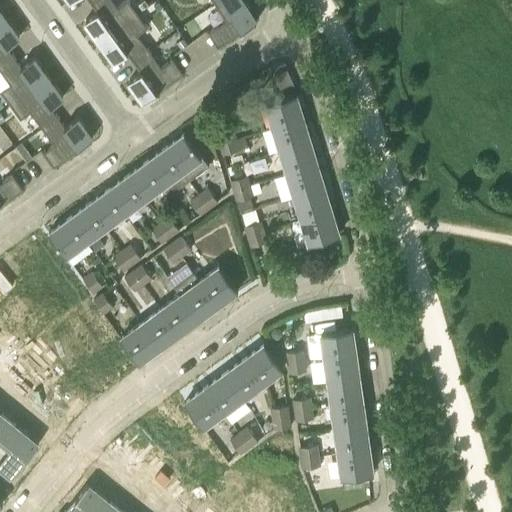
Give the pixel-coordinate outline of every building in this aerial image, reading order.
[(99,10),(85,20),(100,40),(140,12),(131,0),(127,0),(120,6),(115,0),(92,0),(99,10)] [(226,19),(208,31),(218,46),(256,21),(244,0),(218,0),(215,2),(226,19)] [(140,12),(100,40),(115,61),(129,51),(136,60),(151,49),(139,33),(149,25),(140,12)] [(7,15),(0,20),(0,66),(15,55),(8,46),(22,36),(7,15)] [(143,70),(129,80),(143,100),(184,73),(173,58),(163,66),(151,49),(136,60),(143,70)] [(15,55),(0,66),(12,83),(1,90),(11,104),(51,75),(36,55),(22,65),(15,55)] [(51,75),(11,104),(21,118),(31,110),(43,126),(58,115),(51,106),(65,96),(51,75)] [(295,94),(265,103),(272,127),(302,118),(295,94)] [(58,115),(43,126),(55,143),(45,150),(55,165),(92,138),(92,137),(94,135),(79,115),(65,125),(58,115)] [(302,118),(272,127),(279,150),(309,141),(302,118)] [(233,128),(215,133),(218,144),(236,138),(233,128)] [(184,133),(165,147),(188,180),(208,166),(184,133)] [(236,138),(218,144),(221,154),(239,149),(236,138)] [(309,141),(279,150),(286,173),(316,164),(309,141)] [(165,147),(145,161),(162,185),(168,194),(188,180),(165,147)] [(145,161),(126,175),(143,199),(162,185),(145,161)] [(316,164),(286,173),(293,196),(323,187),(316,164)] [(0,203),(24,187),(13,173),(0,182),(0,203)] [(247,174),(229,180),(232,190),(250,184),(247,174)] [(126,175),(107,189),(124,213),(143,199),(126,175)] [(250,184),(232,190),(236,201),(237,200),(241,199),(251,196),(253,195),(253,194),(250,184)] [(207,187),(198,193),(209,208),(218,202),(207,187)] [(323,187),(293,196),(301,220),(330,211),(323,187)] [(107,189),(88,203),(105,227),(124,213),(107,189)] [(198,193),(189,199),(200,215),(209,208),(198,193)] [(88,203),(68,217),(85,241),(105,227),(88,203)] [(330,211),(301,220),(308,243),(337,234),(330,211)] [(168,215),(159,221),(170,236),(179,230),(168,215)] [(68,217),(49,231),(66,255),(85,241),(68,217)] [(261,220),(243,225),(247,236),(264,230),(261,220)] [(159,221),(151,227),(161,243),(170,236),(159,221)] [(264,230),(247,236),(250,246),(267,241),(264,230)] [(181,234),(172,241),(183,256),(192,250),(181,234)] [(172,241),(163,248),(174,263),(183,256),(172,241)] [(130,243),(121,249),(132,264),(141,258),(130,243)] [(121,249),(112,256),(123,271),(132,264),(121,249)] [(142,263),(133,269),(144,284),(153,277),(142,263)] [(218,264),(199,278),(216,304),(237,289),(218,264)] [(133,269),(124,276),(135,291),(144,284),(133,269)] [(92,271),(84,277),(94,292),(103,286),(92,271)] [(194,272),(174,286),(179,292),(179,293),(198,318),(216,304),(199,278),(194,272)] [(102,291),(93,298),(104,313),(113,307),(102,291)] [(179,293),(160,306),(179,332),(198,318),(179,293)] [(160,306),(140,320),(159,346),(179,332),(160,306)] [(50,330),(60,344),(76,331),(67,318),(50,330)] [(140,320),(121,335),(139,360),(159,346),(140,320)] [(350,328),(320,332),(323,356),(354,352),(350,328)] [(264,344),(244,358),(263,383),(282,369),(264,344)] [(304,348),(285,351),(286,362),(305,359),(304,348)] [(354,352),(323,356),(326,380),(357,376),(354,352)] [(244,358),(225,372),(243,398),(263,383),(244,358)] [(305,359),(286,362),(288,373),(307,370),(305,359)] [(225,372),(205,386),(223,412),(243,398),(225,372)] [(357,376),(326,380),(330,404),(361,400),(357,376)] [(205,386),(185,401),(204,426),(223,412),(205,386)] [(310,396),(292,399),(293,410),(312,407),(310,396)] [(361,400),(330,404),(333,428),(364,424),(361,400)] [(288,404),(270,407),(271,418),(289,415),(288,404)] [(312,407),(293,410),(295,420),(313,418),(312,407)] [(289,415),(271,418),(273,429),(291,426),(289,415)] [(0,430),(0,445),(8,452),(2,460),(0,462),(0,471),(2,474),(9,480),(24,462),(38,445),(26,435),(14,426),(13,425),(8,421),(0,430)] [(364,424),(333,428),(337,453),(368,448),(364,424)] [(247,425),(238,432),(249,447),(258,440),(247,425)] [(238,432),(229,438),(240,453),(249,447),(238,432)] [(316,444),(298,447),(300,458),(318,455),(316,444)] [(368,448),(337,453),(340,477),(371,472),(368,448)] [(318,455),(300,458),(302,468),(319,465),(318,455)] [(195,466),(201,476),(220,466),(214,456),(195,466)] [(154,492),(166,509),(184,497),(172,480),(154,492)] [(112,511),(116,508),(111,504),(110,503),(98,493),(86,484),(72,501),(63,511),(112,511)]
